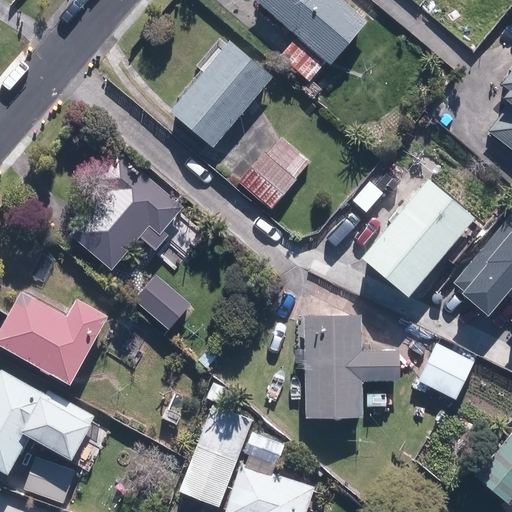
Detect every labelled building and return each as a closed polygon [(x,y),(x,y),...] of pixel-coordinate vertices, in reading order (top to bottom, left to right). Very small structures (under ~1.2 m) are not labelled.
[(366,19),(343,0),(256,0),(297,35),(280,55),(309,80),(326,60),(329,62),(366,19)] [(213,146),(273,76),(231,39),(171,109),(213,146)] [(511,64),(499,81),(509,89),(503,98),(509,102),(488,130),(511,148),(511,64)] [(262,151),(238,181),(272,207),(309,159),(280,136),(266,154),(262,151)] [(184,205),(119,150),(95,178),(107,189),(69,232),(112,269),(142,235),(156,248),(169,233),(164,228),(184,205)] [(473,217),(427,178),(361,254),(407,294),(473,217)] [(191,303),(157,274),(135,300),(169,328),(191,303)] [(22,289),(0,326),(0,341),(71,383),(110,316),(77,297),(67,315),(22,289)] [(360,313),(304,313),(304,415),(361,415),(361,381),(399,381),(399,349),(361,349),(360,313)] [(474,360),(436,341),(417,378),(456,397),(474,360)] [(0,467),(8,472),(20,451),(22,452),(32,434),(72,456),(95,415),(49,389),(47,392),(3,367),(0,371),(0,467)] [(250,453),(245,463),(240,462),(224,511),(306,511),(315,485),(272,471),(275,463),(276,464),(285,442),(250,428),(253,419),(213,404),(179,489),(220,504),(241,450),(250,453)] [(509,502),(511,498),(511,432),(477,475),(509,502)] [(75,470),(35,456),(24,488),(64,502),(75,470)]
